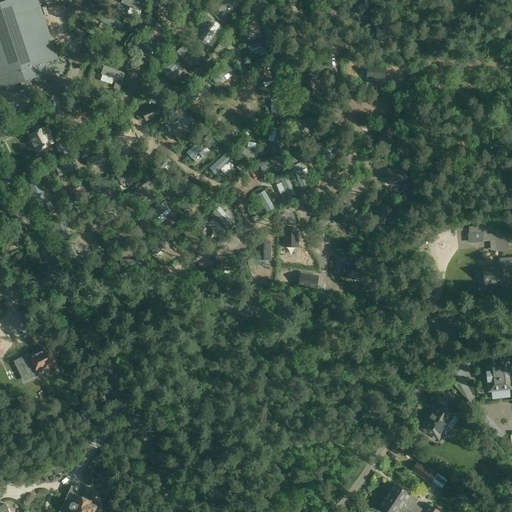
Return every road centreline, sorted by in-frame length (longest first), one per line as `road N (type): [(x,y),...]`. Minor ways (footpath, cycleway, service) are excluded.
road 1 (unclassified): [(58,284),(149,291),(323,326),(451,323)]
road 2 (unclassified): [(181,511),(58,284)]
road 3 (unclassified): [(334,511),(434,367),(451,323)]
road 4 (unclassified): [(0,166),(58,284)]
